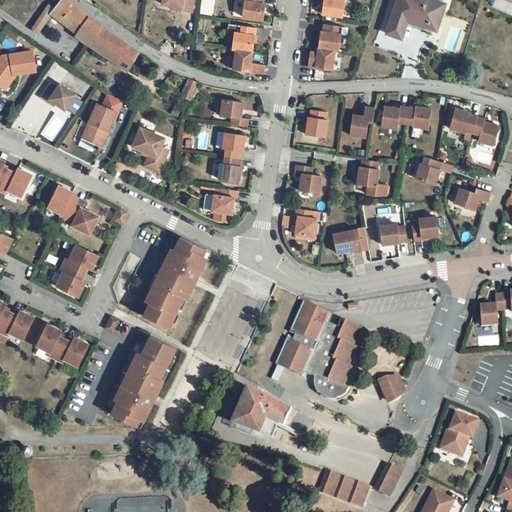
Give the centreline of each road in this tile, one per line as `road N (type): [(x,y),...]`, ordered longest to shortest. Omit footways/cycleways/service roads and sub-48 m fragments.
road 1 (residential): [(288,96),(193,76),(72,0)]
road 2 (residential): [(472,268),(306,286),(253,258)]
road 3 (residential): [(511,110),(409,90),(288,96)]
road 4 (residential): [(288,96),(253,258)]
road 5 (residential): [(141,208),(0,141)]
road 6 (residential): [(428,385),(472,268)]
road 7 (residential): [(253,258),(141,208)]
